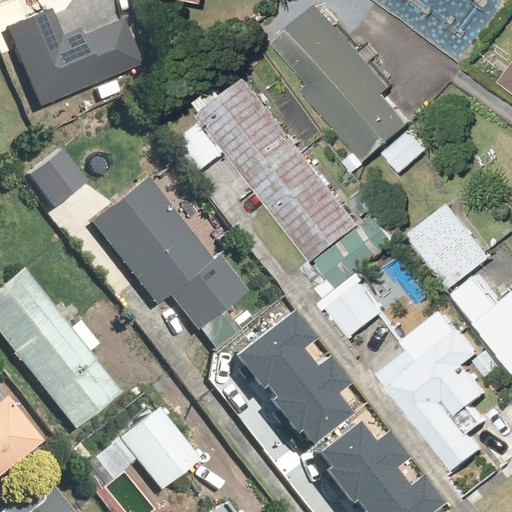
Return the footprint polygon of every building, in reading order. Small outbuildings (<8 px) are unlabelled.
[(307,87),(300,93),(353,153),(341,164),(351,177),(380,152),(400,175),(432,147),(385,94),(391,89),(317,6),(271,47),(307,87)] [(45,13),(0,29),(0,31),(30,111),(132,72),(114,25),(76,39),(73,30),(55,37),(45,13)] [(511,63),(497,85),(511,96),(511,63)] [(220,97),(213,88),(192,105),(199,114),(195,118),(200,125),(167,151),(190,181),(224,154),(311,266),(314,264),(336,292),(394,247),(380,230),(368,239),(244,79),(220,97)] [(138,178),(81,223),(149,307),(163,296),(210,354),(236,333),(230,325),(242,316),(230,301),(242,291),(213,254),(205,261),(138,178)] [(451,205),(408,237),(448,292),(492,260),(451,205)] [(25,266),(0,285),(0,329),(78,429),(125,391),(94,351),(103,344),(83,319),(73,327),(25,266)] [(511,288),(501,299),(478,275),(453,299),(511,371),(511,288)] [(360,286),(326,310),(347,339),(381,315),(360,286)] [(405,352),(375,376),(453,473),(480,451),(468,436),(483,424),(469,406),(486,393),(463,365),(477,354),(441,309),(398,343),(405,352)] [(241,356),(265,386),(269,382),(279,395),(273,401),(299,434),(303,430),(314,445),(356,413),(342,394),(355,384),(332,354),(320,363),(308,347),(318,340),(297,312),(241,356)] [(0,474),(46,438),(10,394),(0,401),(0,474)] [(160,401),(119,432),(163,491),(204,460),(160,401)] [(368,511),(367,511),(429,511),(443,501),(422,474),(412,482),(399,466),(411,458),(388,428),(375,438),(360,420),(318,452),(330,467),(326,470),(351,503),(358,498),(368,511)] [(10,511),(77,511),(51,479),(10,511)] [(239,511),(228,498),(210,511),(239,511)]
